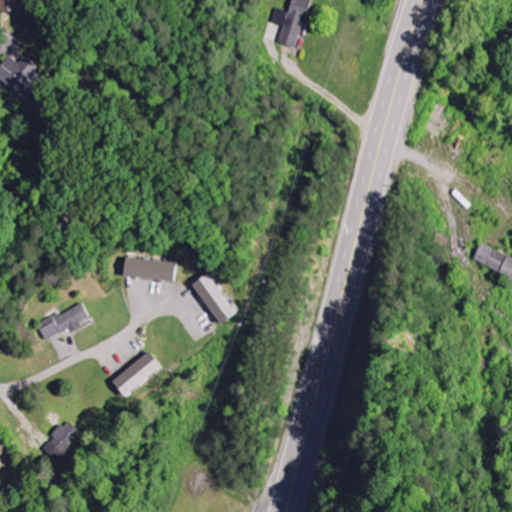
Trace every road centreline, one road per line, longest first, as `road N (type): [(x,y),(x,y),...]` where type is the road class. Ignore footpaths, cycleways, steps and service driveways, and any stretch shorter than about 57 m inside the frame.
road 1 (trunk): [(426,0),(282,511)]
road 2 (residential): [(130,331),(169,227),(171,0)]
road 3 (residential): [(0,387),(97,351),(190,295)]
